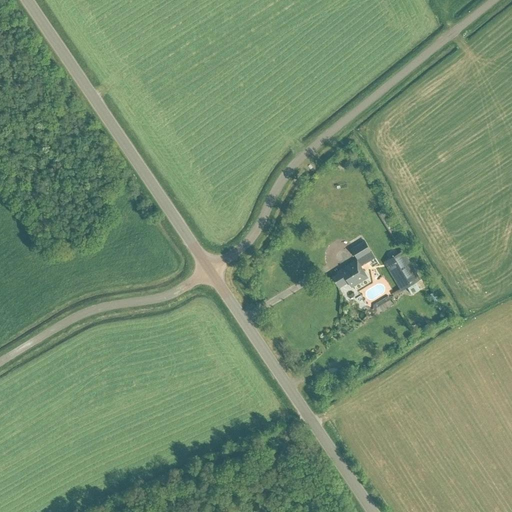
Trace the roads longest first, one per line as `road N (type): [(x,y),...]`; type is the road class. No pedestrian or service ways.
road 1 (unclassified): [(208,272),(258,225),(284,167),(491,0)]
road 2 (tertiary): [(208,272),(23,0)]
road 3 (tertiary): [(376,511),(208,272)]
road 4 (unclassified): [(0,357),(83,312),(157,297),(208,272)]
road 5 (track): [(311,419),(111,511)]
